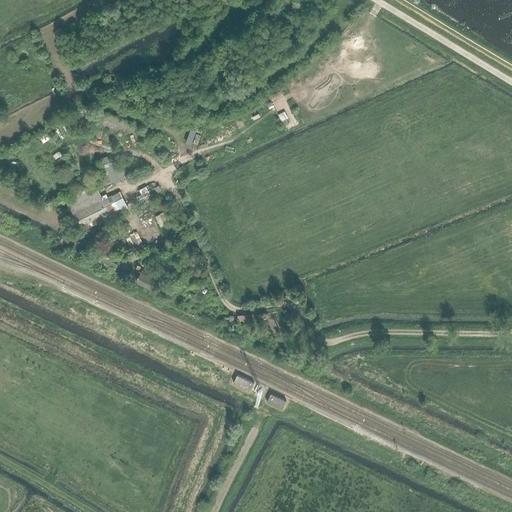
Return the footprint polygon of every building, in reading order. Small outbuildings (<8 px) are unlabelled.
[(51,132),(40,139),(44,143),(54,136),(51,132)] [(101,159),(103,165),(110,162),(107,156),(101,159)] [(146,186),(139,190),(142,194),(142,195),(149,192),(148,191),(146,186)] [(98,204),(71,218),(78,230),(104,216),(98,204)] [(173,221),(167,210),(155,217),(161,227),(173,221)] [(99,257),(95,265),(114,273),(118,264),(100,256),(99,257)] [(137,282),(155,291),(159,281),(142,272),(137,282)] [(254,382),(237,375),(234,383),(251,391),(254,382)] [(272,394),(270,396),(268,402),(282,409),(286,401),(272,394)]
